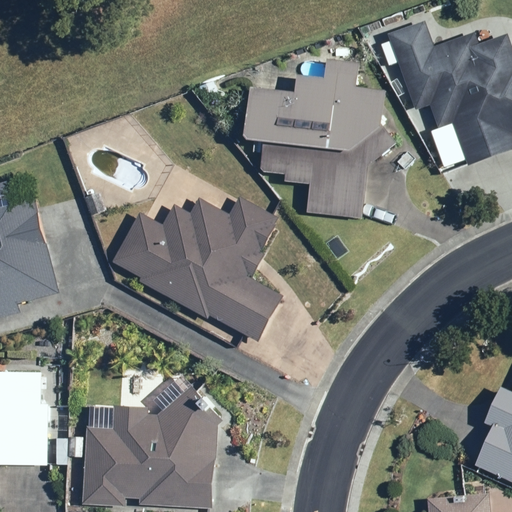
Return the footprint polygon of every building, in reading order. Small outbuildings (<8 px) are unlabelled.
[(435,23),(399,36),(426,112),(441,107),(448,129),(462,124),(477,167),(511,154),(511,38),(490,46),(485,34),(444,49),(435,23)] [(297,184),(321,186),(319,213),(374,219),(379,167),(408,143),(396,128),(400,93),(369,90),(372,65),(339,62),(338,80),(311,78),(310,94),(268,90),(263,143),(276,144),(273,173),(297,176),(297,184)] [(0,308),(9,306),(10,310),(21,307),(19,299),(61,288),(61,287),(58,287),(46,244),(49,244),(49,242),(38,245),(31,218),(18,211),(12,188),(0,191),(0,308)] [(283,225),(287,218),(249,198),(240,215),(209,199),(200,214),(184,205),(173,226),(149,213),(122,263),(150,279),(149,283),(218,321),(220,318),(267,344),(293,298),(257,278),(258,276),(262,278),(274,256),(271,254),(286,226),(283,225)] [(97,225),(81,229),(86,249),(102,245),(97,225)] [(0,501),(1,502),(1,463),(8,463),(8,467),(57,468),(57,465),(75,465),(75,457),(88,457),(88,439),(76,439),(76,441),(56,441),(57,406),(51,406),(51,375),(9,375),(9,407),(2,407),(2,404),(0,404),(0,501)] [(194,376),(164,402),(172,412),(166,417),(156,416),(157,409),(123,407),(123,410),(99,408),(93,506),(134,509),(135,499),(149,500),(149,505),(222,510),(227,427),(233,421),(194,376)] [(504,428),(487,467),(511,478),(511,389),(496,425),(504,428)] [(499,511),(497,495),(437,500),(438,511),(499,511)]
